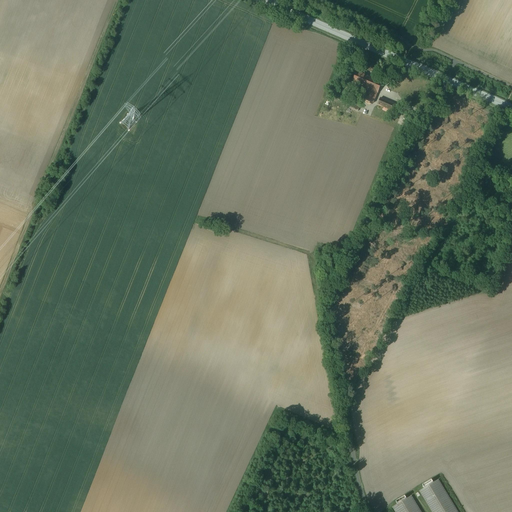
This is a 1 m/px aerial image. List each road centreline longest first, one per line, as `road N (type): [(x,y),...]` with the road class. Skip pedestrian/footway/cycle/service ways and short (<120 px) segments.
road 1 (unclassified): [(369,511),(348,444),(328,319),(450,81)]
road 2 (secondary): [(263,0),(450,81)]
